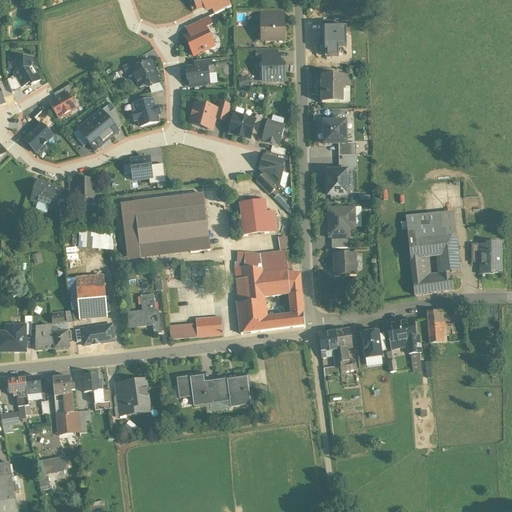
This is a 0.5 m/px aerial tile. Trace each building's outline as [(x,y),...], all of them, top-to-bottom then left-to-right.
[(192,0),(197,9),(204,6),(205,9),(208,10),(211,9),(209,4),(216,0),(192,0)] [(216,0),(209,4),(211,9),(214,15),(230,7),(227,0),(216,0)] [(208,17),(190,26),(194,33),(205,28),(205,29),(212,26),(208,17)] [(283,21),(261,22),(261,33),(264,33),(264,41),(283,41),(283,21)] [(345,45),(345,25),(323,26),(324,50),(326,50),(326,56),(338,56),(337,46),(345,45)] [(194,33),(185,38),(194,56),(213,46),(205,29),(205,28),(194,33)] [(279,67),(279,57),(273,57),(273,58),(262,58),(263,72),(267,72),(267,82),(284,81),(284,66),(279,67)] [(137,58),(122,68),(125,74),(131,71),(141,66),(137,58)] [(32,59),(18,59),(18,68),(13,68),(13,73),(16,78),(22,88),(29,84),(30,86),(40,81),(32,68),(32,59)] [(141,66),(131,71),(139,87),(146,84),(149,88),(159,83),(152,71),(154,70),(150,61),(141,66)] [(194,68),(187,69),(188,75),(186,75),(187,81),(189,81),(189,87),(209,85),(207,67),(194,68)] [(16,78),(14,79),(12,77),(7,81),(12,93),(22,88),(16,78)] [(344,77),(322,77),(322,95),(321,95),(320,102),(322,102),(322,103),(342,103),(342,90),(344,90),(344,77)] [(245,79),(239,81),(241,87),(247,85),(245,79)] [(0,90),(3,98),(12,93),(7,81),(0,83),(0,90)] [(69,86),(53,95),(56,100),(67,94),(72,91),(69,86)] [(76,109),(67,94),(56,100),(49,104),(58,119),(64,116),(64,117),(70,114),(70,113),(76,109)] [(151,94),(135,99),(136,105),(153,101),(151,94)] [(136,105),(134,106),(136,113),(133,114),(135,122),(138,121),(140,127),(159,122),(157,116),(160,115),(158,108),(155,108),(153,101),(136,105)] [(231,107),(218,103),(216,111),(214,120),(226,123),(231,107)] [(216,111),(195,105),(190,125),(211,130),(214,120),(216,111)] [(102,112),(117,131),(123,126),(115,110),(109,115),(107,108),(102,112)] [(41,125),(47,131),(54,125),(43,111),(35,119),(41,125)] [(117,131),(102,112),(79,131),(94,151),(118,133),(117,131)] [(255,121),(234,116),(229,135),(250,141),(252,134),(255,121)] [(255,121),(252,134),(257,136),(262,119),(256,117),(255,121)] [(332,120),(320,120),(320,133),(324,133),(323,123),(332,123),(332,120)] [(268,123),(263,141),(280,145),(284,127),(268,123)] [(346,144),(345,123),(332,123),(323,123),(324,133),(324,145),(338,144),(346,144)] [(47,131),(41,125),(24,141),(36,153),(52,137),(47,131)] [(338,157),(356,156),(356,144),(346,144),(338,144),(338,157)] [(272,147),(271,153),(284,156),(285,151),(272,147)] [(356,156),(338,157),(339,171),(346,171),(356,171),(356,156)] [(283,163),(264,157),(260,171),(265,175),(277,188),(279,186),(283,171),(281,171),(283,163)] [(132,177),(132,180),(135,182),(138,181),(139,180),(149,178),(152,178),(150,166),(149,159),(131,161),(133,175),(132,177)] [(150,185),(166,183),(163,165),(150,166),(152,178),(149,178),(150,185)] [(346,194),(346,171),(327,172),(328,195),(346,194)] [(277,188),(265,175),(257,183),(269,196),(277,188)] [(93,181),(76,181),(76,183),(76,194),(76,198),(76,204),(84,204),(84,199),(93,199),(93,181)] [(61,190),(38,182),(31,201),(55,209),(56,207),(61,190)] [(67,190),(61,190),(56,207),(58,207),(59,203),(67,206),(67,190)] [(203,196),(173,199),(175,212),(205,208),(203,196)] [(175,212),(173,199),(121,206),(128,260),(190,253),(188,240),(139,246),(135,217),(175,212)] [(265,200),(238,204),(242,235),(269,232),(265,200)] [(67,206),(59,203),(58,207),(57,208),(67,211),(67,206)] [(175,212),(135,217),(139,246),(188,240),(208,238),(205,208),(175,212)] [(355,208),(328,209),(329,238),(332,238),(349,237),(350,237),(350,230),(356,230),(355,208)] [(452,214),(433,216),(437,257),(437,258),(439,275),(451,274),(458,273),(457,258),(458,257),(458,255),(456,255),(452,214)] [(433,216),(405,219),(413,296),(422,295),(421,281),(418,260),(426,259),(437,257),(433,216)] [(109,235),(78,232),(77,245),(111,247),(109,235)] [(349,237),(332,238),(332,249),(349,248),(349,237)] [(208,238),(188,240),(190,253),(210,250),(208,238)] [(500,245),(479,245),(479,273),(500,273),(500,245)] [(262,257),(244,255),(245,279),(248,303),(237,304),(241,334),(252,333),(250,318),(267,316),(265,297),(289,294),(289,296),(302,295),(300,274),(287,273),(285,252),(262,257)] [(244,255),(235,254),(236,281),(245,279),(244,255)] [(354,255),(334,256),(335,275),(355,274),(354,255)] [(426,259),(418,260),(421,281),(428,280),(426,259)] [(451,274),(439,275),(440,278),(428,280),(430,294),(452,290),(450,275),(451,275),(451,274)] [(103,278),(75,280),(78,311),(78,316),(84,315),(106,313),(103,278)] [(428,280),(421,281),(422,295),(430,294),(428,280)] [(153,295),(140,297),(142,313),(127,314),(128,328),(152,325),(154,335),(161,334),(158,311),(155,311),(153,295)] [(302,295),(289,296),(291,316),(303,314),(302,295)] [(463,310),(439,311),(440,322),(464,320),(463,310)] [(78,311),(71,312),(73,322),(85,322),(84,315),(78,316),(78,311)] [(439,311),(426,312),(427,323),(440,322),(439,311)] [(73,322),(71,312),(65,313),(66,323),(73,322)] [(267,316),(250,318),(252,333),(303,326),(304,325),(303,314),(291,316),(267,319),(267,316)] [(63,316),(51,318),(52,324),(64,323),(63,316)] [(220,318),(196,320),(196,325),(197,338),(221,336),(220,318)] [(413,320),(390,325),(391,332),(388,333),(390,351),(407,348),(408,355),(420,354),(418,338),(416,338),(413,320)] [(440,322),(427,323),(429,344),(442,343),(440,322)] [(196,325),(186,326),(187,339),(197,338),(196,325)] [(12,333),(0,333),(0,352),(25,353),(25,336),(25,326),(24,326),(12,327),(12,333)] [(80,329),(80,330),(82,342),(82,345),(113,342),(111,326),(80,329)] [(186,326),(169,327),(170,340),(187,339),(186,326)] [(52,328),(37,329),(36,351),(54,350),(52,330),(52,328)] [(349,329),(334,331),(337,350),(343,349),(352,347),(349,329)] [(70,333),(57,334),(57,330),(52,330),(54,350),(54,351),(68,349),(68,341),(71,341),(70,333)] [(334,331),(318,333),(321,358),(325,358),(325,352),(332,351),(337,350),(334,331)] [(381,352),(378,334),(377,332),(362,334),(365,360),(381,358),(381,352)] [(378,334),(381,352),(386,351),(384,333),(378,334)] [(355,361),(344,362),(343,349),(337,350),(339,367),(340,372),(356,370),(355,361)] [(337,350),(332,351),(334,359),(330,359),(331,368),(339,367),(337,350)] [(391,353),(387,353),(389,374),(396,373),(394,362),(392,362),(391,353)] [(430,361),(423,362),(425,381),(432,380),(430,361)] [(331,368),(323,369),(324,376),(340,374),(340,372),(339,367),(331,368)] [(246,375),(204,381),(203,374),(176,378),(179,397),(195,394),(197,407),(230,402),(231,408),(251,405),(246,375)] [(98,376),(82,377),(84,393),(94,393),(102,392),(101,381),(99,382),(98,376)] [(39,378),(25,380),(27,396),(41,394),(39,378)] [(70,378),(52,380),(54,397),(57,416),(74,414),(71,391),(74,391),(74,384),(70,384),(70,378)] [(25,380),(8,382),(8,389),(6,389),(6,394),(12,393),(13,394),(13,397),(17,397),(19,408),(24,408),(29,407),(27,396),(25,380)] [(145,382),(124,384),(125,395),(127,409),(134,408),(146,406),(148,404),(145,382)] [(124,384),(115,386),(117,396),(125,395),(124,384)] [(102,392),(94,393),(95,404),(104,403),(102,392)] [(125,395),(117,396),(119,410),(127,409),(125,395)] [(48,402),(41,403),(42,416),(49,415),(48,402)] [(95,404),(94,404),(95,411),(104,411),(105,411),(105,410),(111,410),(110,403),(95,404)] [(127,409),(119,410),(119,416),(133,414),(135,412),(134,408),(127,409)] [(89,412),(77,413),(80,434),(86,434),(85,422),(90,421),(89,412)] [(74,414),(57,416),(59,440),(67,439),(74,438),(80,437),(80,434),(77,413),(74,414)] [(17,414),(1,417),(2,426),(19,424),(17,414)] [(64,458),(53,460),(55,473),(63,471),(64,474),(65,473),(65,471),(66,471),(64,458)] [(53,460),(41,462),(43,475),(55,473),(53,460)] [(9,464),(0,465),(0,479),(11,478),(9,464)] [(37,479),(40,491),(50,488),(48,477),(37,479)] [(11,478),(0,479),(0,504),(15,502),(11,478)] [(0,511),(16,511),(15,502),(0,504),(0,511)]
